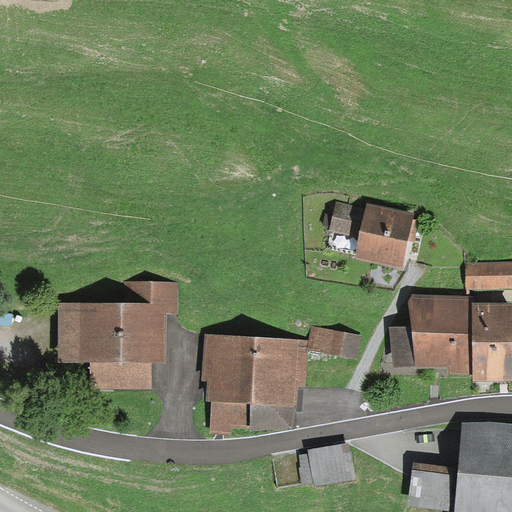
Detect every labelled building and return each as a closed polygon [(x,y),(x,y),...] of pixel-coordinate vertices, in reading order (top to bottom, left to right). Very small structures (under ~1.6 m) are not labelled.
[(361,237),(367,210),(338,204),(332,231),(361,237)] [(357,255),(402,265),(412,218),(367,209),(367,210),(361,237),(357,255)] [(511,265),(468,267),(468,286),(511,284),(511,265)] [(149,359),(152,359),(152,309),(174,310),(174,286),(130,286),(129,307),(65,308),(65,358),(93,358),(94,385),(112,385),(116,381),(116,370),(122,370),(122,372),(126,376),(149,377),(149,359)] [(449,371),(473,370),(471,309),(471,304),(410,302),(413,327),(396,327),(399,362),(449,362),(449,371)] [(511,375),(511,329),(511,309),(471,309),(473,370),(473,376),(511,375)] [(314,328),(311,350),(352,357),(356,336),(314,328)] [(295,341),(217,336),(212,422),(252,425),(251,428),(289,425),(295,341)] [(122,370),(116,370),(116,381),(112,385),(149,385),(149,377),(126,376),(122,372),(122,370)] [(511,511),(511,430),(467,427),(459,511),(511,511)] [(352,477),(347,447),(311,453),(312,455),(302,456),(307,485),(352,477)] [(448,482),(417,480),(415,499),(447,502),(448,482)]
